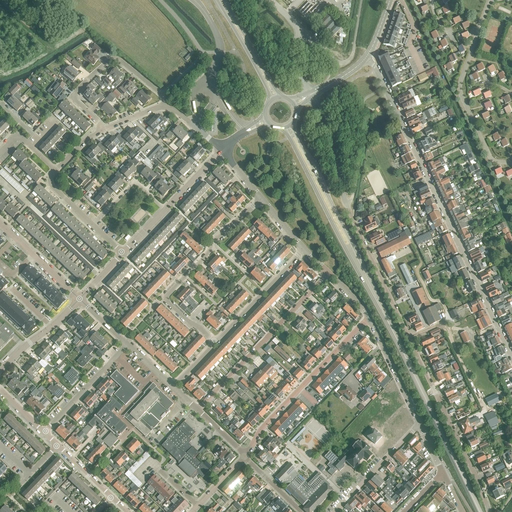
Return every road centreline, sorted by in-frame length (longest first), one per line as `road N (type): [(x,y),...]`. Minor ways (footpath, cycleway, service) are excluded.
road 1 (residential): [(488,511),(345,205)]
road 2 (residential): [(365,57),(511,358)]
road 3 (secondary): [(479,511),(361,271)]
road 4 (residential): [(328,273),(198,410)]
road 5 (residential): [(244,456),(259,430),(369,319)]
road 6 (residential): [(104,129),(73,97),(112,60),(162,94),(164,107)]
road 7 (secondary): [(361,271),(292,123)]
road 8 (secondary): [(281,129),(361,271)]
road 9 (residential): [(164,298),(261,199)]
road 10 (residential): [(214,341),(302,248)]
road 11 (residential): [(335,511),(419,424)]
road 12 (residential): [(126,344),(44,432)]
